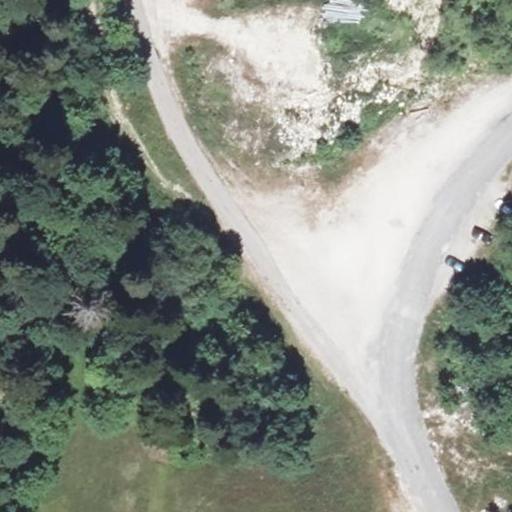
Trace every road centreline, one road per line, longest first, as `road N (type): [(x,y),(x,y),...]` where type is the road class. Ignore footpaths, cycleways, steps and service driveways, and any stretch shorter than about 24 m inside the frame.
road 1 (unclassified): [(404,308),(319,300),(280,278),(208,182),(129,0)]
road 2 (track): [(69,0),(120,122),(188,200),(246,237)]
road 3 (unclassified): [(404,308),(417,257),(445,203),(511,127)]
road 4 (unclassified): [(437,511),(404,429),(404,308)]
